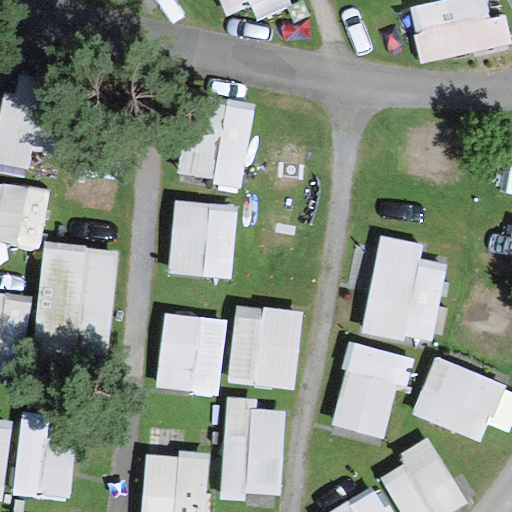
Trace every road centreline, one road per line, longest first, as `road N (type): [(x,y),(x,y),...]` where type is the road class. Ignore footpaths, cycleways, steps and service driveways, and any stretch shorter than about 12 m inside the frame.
road 1 (track): [(155,47),(119,511)]
road 2 (track): [(351,81),(293,511)]
